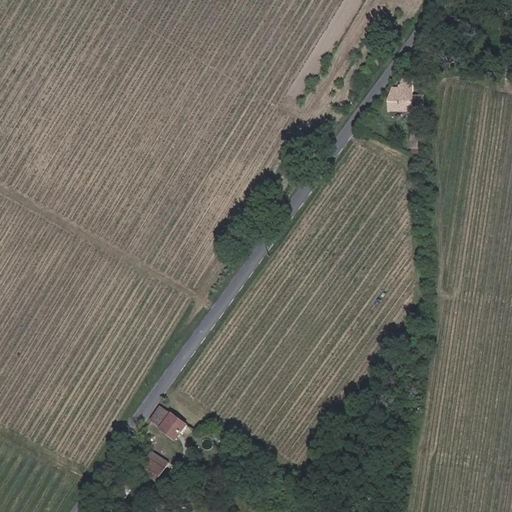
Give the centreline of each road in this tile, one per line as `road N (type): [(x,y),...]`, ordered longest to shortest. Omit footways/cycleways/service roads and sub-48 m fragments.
road 1 (tertiary): [(75,511),(440,0)]
road 2 (residential): [(440,286),(426,146),(428,74),(445,0)]
road 3 (track): [(405,511),(443,335),(440,286)]
